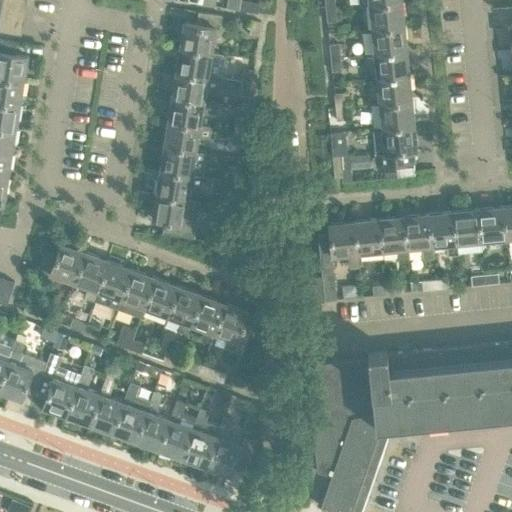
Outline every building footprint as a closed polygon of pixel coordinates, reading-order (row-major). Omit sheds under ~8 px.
[(25,10),(26,0),(1,0),(1,6),(25,10)] [(260,2),(252,1),(246,0),(237,0),(237,9),(258,12),(260,2)] [(324,0),(325,8),(335,7),(334,0),(324,0)] [(373,28),(404,25),(401,0),(370,4),(373,28)] [(0,18),(23,22),(25,10),(1,6),(1,7),(0,11),(0,18)] [(335,7),(325,8),(327,21),(336,20),(335,7)] [(183,20),(179,44),(211,49),(214,27),(219,27),(222,14),(198,10),(196,22),(183,20)] [(0,30),(21,34),(23,22),(0,18),(0,30)] [(261,20),(251,19),(249,32),(259,34),(261,20)] [(376,53),(406,50),(404,25),(373,28),(376,53)] [(0,75),(23,79),(27,54),(14,52),(16,41),(0,38),(0,75)] [(330,58),(340,57),(339,43),(329,44),(330,58)] [(179,44),(175,69),(207,74),(211,49),(179,44)] [(378,78),(409,75),(406,50),(376,53),(378,78)] [(340,57),(330,58),(332,71),(341,70),(340,57)] [(241,79),(251,81),(253,69),(243,67),(241,79)] [(175,69),(171,94),(203,99),(205,85),(216,87),(220,87),(222,76),(218,76),(207,74),(175,69)] [(0,100),(19,103),(23,79),(0,75),(0,100)] [(381,103),(412,100),(409,75),(378,78),(381,103)] [(249,95),(251,81),(241,79),(239,94),(249,95)] [(336,108),(345,107),(344,92),(334,93),(336,108)] [(171,94),(167,119),(199,124),(199,123),(201,109),(212,111),(217,111),(218,101),(214,100),(203,99),(171,94)] [(0,100),(0,126),(15,128),(19,103),(0,100)] [(383,128),(414,125),(412,100),(381,103),(383,126),(383,128)] [(345,107),(336,108),(337,120),(346,119),(345,107)] [(233,128),(243,130),(245,118),(235,116),(233,128)] [(167,119),(164,143),(195,148),(197,134),(208,135),(213,136),(215,125),(210,125),(199,123),(199,124),(167,119)] [(377,165),(405,162),(415,161),(414,150),(417,149),(414,125),(383,128),(383,126),(373,127),(377,165)] [(0,151),(11,153),(15,128),(0,126),(0,151)] [(241,144),(243,130),(233,128),(231,143),(241,144)] [(164,143),(160,168),(191,173),(191,172),(202,174),(204,160),(209,161),(210,150),(206,149),(195,148),(164,143)] [(0,176),(7,178),(11,153),(0,151),(0,176)] [(340,155),(342,169),(343,176),(352,175),(351,168),(350,154),(340,155)] [(225,177),(235,179),(237,167),(227,165),(225,177)] [(160,168),(156,193),(187,198),(189,182),(200,184),(202,174),(191,172),(191,173),(160,168)] [(233,193),(235,179),(225,177),(223,191),(233,193)] [(156,193),(152,218),(164,220),(162,231),(185,235),(187,222),(183,222),(187,198),(156,193)] [(219,202),(213,240),(215,240),(225,242),(228,228),(231,204),(219,202)] [(511,235),(511,204),(502,205),(505,236),(511,235)] [(481,239),(505,236),(502,205),(477,207),(481,239)] [(456,241),(457,241),(481,239),(477,207),(453,210),(456,241)] [(458,253),(457,241),(456,241),(453,210),(428,213),(431,244),(432,244),(446,242),(447,254),(458,253)] [(433,255),(432,244),(431,244),(428,213),(403,215),(406,246),(408,246),(422,245),(423,256),(433,255)] [(409,258),(408,246),(406,246),(403,215),(378,217),(382,249),(397,247),(399,259),(409,258)] [(357,252),(358,251),(382,249),(378,217),(354,220),(357,252)] [(359,263),(358,251),(357,252),(354,220),(329,222),(330,233),(317,234),(322,276),(324,300),(336,298),(332,254),(348,252),(349,264),(359,263)] [(44,249),(36,272),(48,276),(50,271),(73,280),(83,250),(60,242),(56,253),(44,249)] [(83,250),(73,280),(87,285),(83,296),(93,299),(97,288),(96,288),(107,259),(83,250)] [(97,288),(93,299),(115,307),(119,297),(120,297),(130,267),(107,259),(96,288),(97,288)] [(119,297),(115,307),(139,316),(143,305),(154,276),(130,267),(120,297),(119,297)] [(484,273),(485,284),(499,282),(498,272),(484,273)] [(472,285),(485,284),(484,273),(471,275),(472,285)] [(154,276),(143,305),(167,314),(177,284),(154,276)] [(312,301),(324,300),(322,276),(309,277),(312,301)] [(3,277),(0,284),(0,300),(6,303),(14,281),(3,277)] [(436,278),(437,288),(449,287),(448,277),(436,278)] [(423,290),(437,288),(436,278),(422,280),(423,290)] [(385,283),(386,294),(400,292),(399,282),(385,283)] [(373,295),(386,294),(385,283),(372,285),(373,295)] [(177,284),(167,314),(180,319),(176,329),(185,333),(189,322),(190,323),(201,293),(177,284)] [(201,293),(190,323),(203,327),(200,338),(209,341),(213,331),(214,331),(225,301),(201,293)] [(23,310),(36,314),(40,305),(27,301),(23,310)] [(225,301),(214,331),(227,336),(223,346),(239,352),(253,313),(247,311),(248,310),(225,301)] [(81,331),(85,322),(72,317),(69,326),(81,331)] [(85,322),(81,331),(95,336),(98,327),(85,322)] [(51,346),(63,350),(69,334),(57,329),(53,340),(51,346)] [(128,347),(131,338),(119,334),(116,343),(128,347)] [(131,338),(128,347),(141,352),(145,343),(131,338)] [(7,359),(0,378),(0,390),(20,397),(22,391),(33,395),(45,361),(20,352),(23,342),(14,339),(12,345),(6,359),(7,359)] [(511,407),(511,339),(386,352),(386,348),(367,350),(367,357),(306,363),(312,428),(375,422),(511,407)] [(0,378),(7,359),(6,359),(12,345),(0,341),(0,378)] [(166,350),(162,360),(174,364),(178,355),(168,351),(166,350)] [(45,361),(33,395),(44,399),(41,406),(65,414),(75,384),(80,371),(65,366),(58,364),(61,356),(59,355),(49,352),(46,361),(45,361)] [(178,355),(174,364),(198,373),(201,363),(178,355)] [(139,359),(135,368),(147,373),(151,364),(139,359)] [(201,363),(198,373),(223,382),(226,372),(201,363)] [(75,384),(65,414),(88,423),(99,393),(84,387),(91,367),(83,364),(80,371),(75,384)] [(99,393),(88,423),(111,431),(122,401),(121,401),(107,396),(114,375),(106,372),(99,393)] [(167,374),(159,372),(156,382),(164,385),(167,374)] [(190,382),(183,380),(180,389),(187,391),(190,382)] [(122,401),(111,431),(135,440),(146,409),(145,409),(148,398),(134,393),(137,384),(129,381),(121,401),(122,401)] [(146,409),(135,440),(158,448),(169,418),(168,417),(153,412),(161,392),(152,389),(148,398),(145,409),(146,409)] [(209,404),(213,393),(206,391),(202,401),(209,404)] [(169,418),(158,448),(182,456),(192,427),(192,426),(195,417),(182,412),(186,401),(184,401),(175,398),(168,417),(169,418)] [(192,427),(182,456),(205,465),(216,435),(215,435),(219,424),(204,419),(208,409),(199,406),(195,417),(192,426),(192,427)] [(216,435),(205,465),(229,473),(231,466),(243,471),(254,440),(241,436),(239,443),(224,438),(231,418),(222,415),(219,424),(215,435),(216,435)] [(339,506),(350,510),(377,433),(379,433),(379,431),(375,430),(375,422),(312,428),(317,470),(331,475),(320,505),(337,511),(339,506)] [(6,511),(29,511),(31,506),(11,499),(6,511)]
